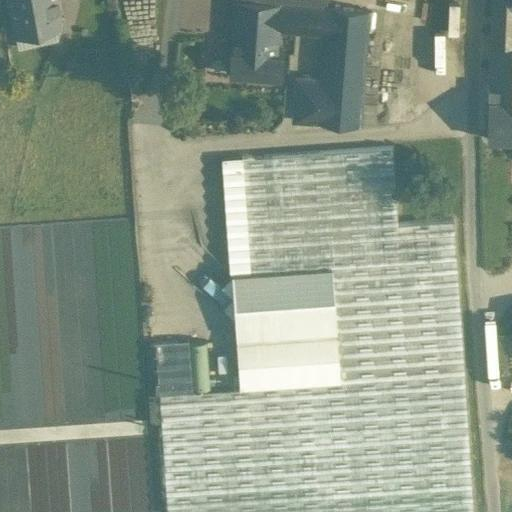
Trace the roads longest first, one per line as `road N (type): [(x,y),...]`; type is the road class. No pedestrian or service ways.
road 1 (unclassified): [(474,0),(469,197),(493,511)]
road 2 (track): [(0,435),(144,425)]
